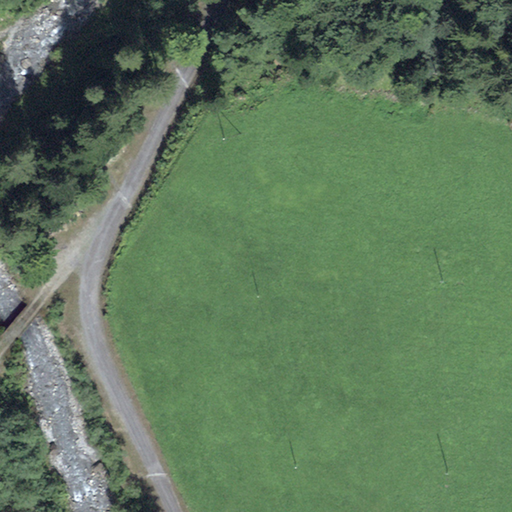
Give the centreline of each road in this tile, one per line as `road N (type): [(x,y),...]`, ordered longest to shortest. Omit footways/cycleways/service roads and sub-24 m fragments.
road 1 (track): [(223,0),(100,248),(90,285),(91,327),(105,369),(176,511)]
road 2 (track): [(100,248),(72,258),(0,348)]
